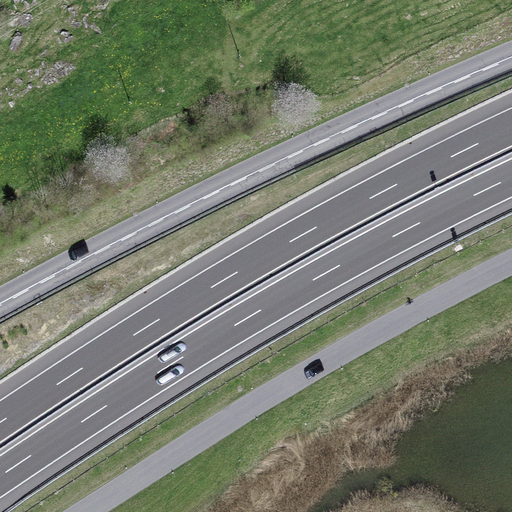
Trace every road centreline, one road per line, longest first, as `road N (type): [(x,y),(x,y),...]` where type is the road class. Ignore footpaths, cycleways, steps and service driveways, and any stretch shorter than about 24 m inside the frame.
road 1 (motorway): [(0,478),(235,324),(511,178)]
road 2 (motorway): [(511,128),(315,227),(0,423)]
road 3 (tertiary): [(511,55),(237,173),(0,297)]
road 4 (unclassified): [(511,262),(343,351),(87,511)]
